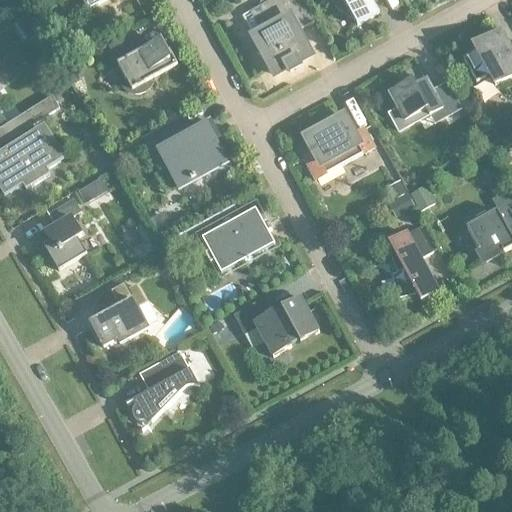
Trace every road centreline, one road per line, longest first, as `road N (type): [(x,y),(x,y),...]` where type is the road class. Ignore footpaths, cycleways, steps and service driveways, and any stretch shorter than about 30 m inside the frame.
road 1 (residential): [(388,385),(255,129)]
road 2 (tertiary): [(150,511),(388,385)]
road 3 (residential): [(255,129),(491,0)]
road 4 (tertiary): [(99,511),(0,336)]
road 5 (residential): [(255,129),(183,0)]
road 6 (tertiary): [(388,385),(511,317)]
